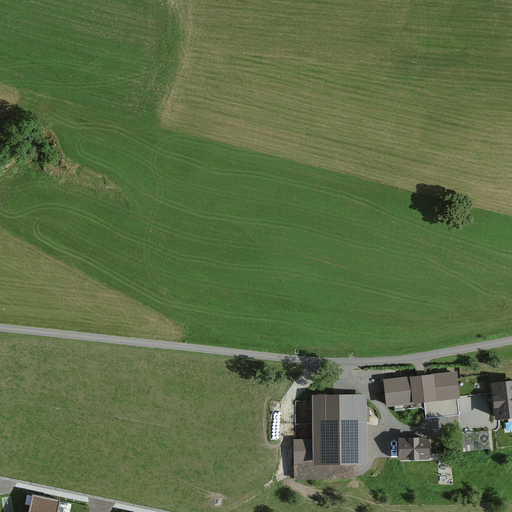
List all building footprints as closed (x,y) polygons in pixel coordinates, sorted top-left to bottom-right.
[(455,373),(431,375),(434,414),(455,412),(455,423),(484,421),(482,389),(457,390),(455,373)] [(421,377),(376,381),(378,406),(423,402),(421,377)] [(511,419),(511,385),(493,387),(496,421),(511,419)] [(318,440),(293,441),(294,481),(354,479),(354,465),(362,465),(361,399),(317,400),(318,440)] [(429,439),(399,440),(399,462),(430,461),(429,439)] [(56,511),(59,499),(32,493),(26,511),(56,511)]
